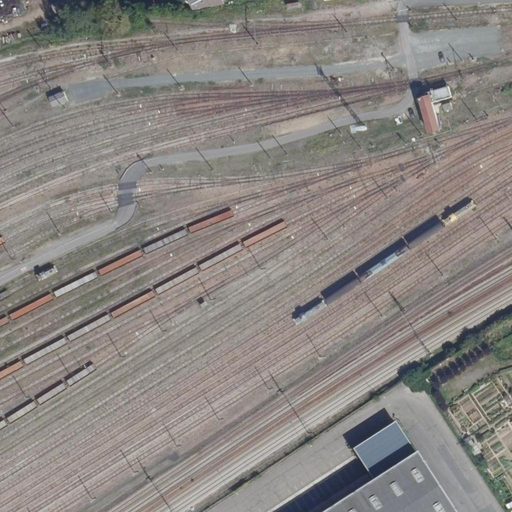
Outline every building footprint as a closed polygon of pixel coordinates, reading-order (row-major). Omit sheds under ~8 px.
[(57,14),(85,2),(84,0),(60,0),(53,3),(57,14)] [(451,97),(448,86),(426,93),(427,97),(422,99),(430,132),(440,129),(432,103),(451,97)] [(61,93),(50,96),(52,105),(63,103),(61,93)] [(444,111),(452,109),(450,103),(442,105),(444,111)] [(466,437),(470,444),(474,441),(470,435),(466,437)] [(319,511),(410,454),(407,448),(306,511),(319,511)] [(451,511),(413,452),(410,454),(319,511),(451,511)]
